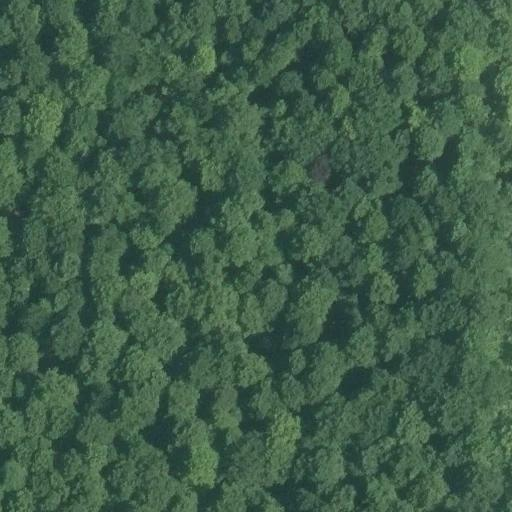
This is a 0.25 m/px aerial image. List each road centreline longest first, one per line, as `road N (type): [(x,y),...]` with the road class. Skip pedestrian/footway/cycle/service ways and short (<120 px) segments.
road 1 (track): [(469,0),(500,247),(490,511)]
road 2 (track): [(0,295),(114,0)]
